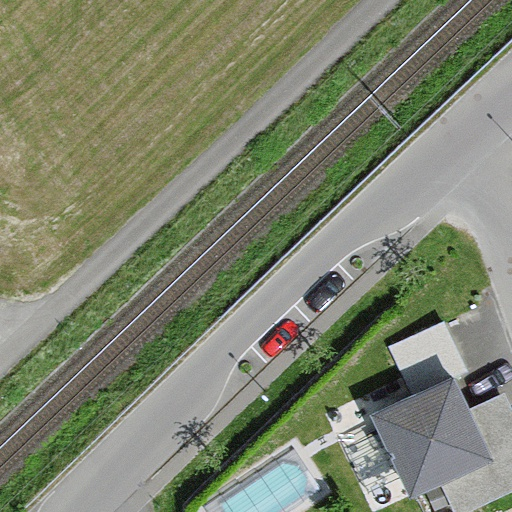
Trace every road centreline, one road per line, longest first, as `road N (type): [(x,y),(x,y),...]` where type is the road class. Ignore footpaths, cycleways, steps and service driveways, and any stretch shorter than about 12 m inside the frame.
road 1 (track): [(5,352),(375,0)]
road 2 (residential): [(114,472),(437,160)]
road 3 (residential): [(437,160),(511,356)]
